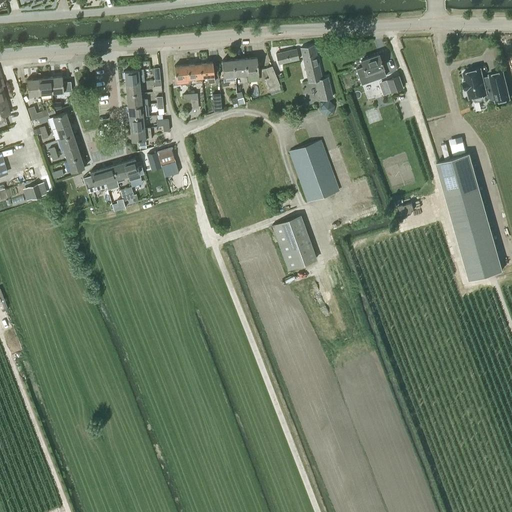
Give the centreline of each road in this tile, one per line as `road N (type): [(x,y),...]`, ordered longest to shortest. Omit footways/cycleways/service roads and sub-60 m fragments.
road 1 (tertiary): [(108,46),(435,24)]
road 2 (unknown): [(177,131),(258,379)]
road 3 (unknown): [(435,24),(449,113),(474,155),(505,260)]
road 4 (unclassified): [(0,20),(221,0)]
road 5 (residential): [(108,46),(117,143),(92,150)]
